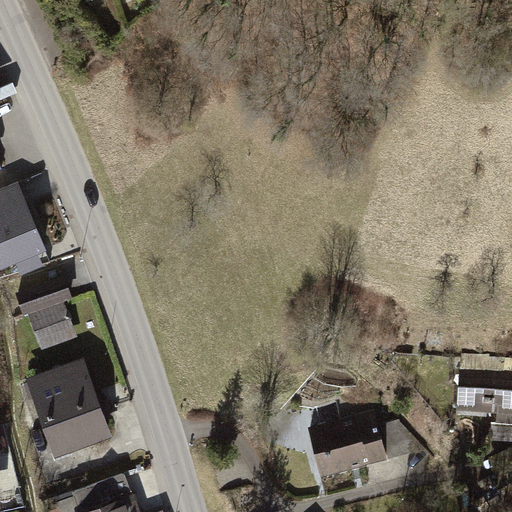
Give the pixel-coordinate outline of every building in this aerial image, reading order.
[(20,179),(0,187),(0,266),(48,246),(20,179)] [(64,277),(19,293),(26,313),(31,311),(44,347),(76,335),(64,300),(72,297),(64,277)] [(83,360),(30,379),(57,454),(110,435),(83,360)] [(511,362),(464,360),(462,412),(494,414),(493,437),(511,438),(511,362)] [(373,412),(311,428),(323,474),(385,457),(373,412)] [(138,511),(125,474),(75,491),(77,496),(60,502),(62,511),(138,511)]
